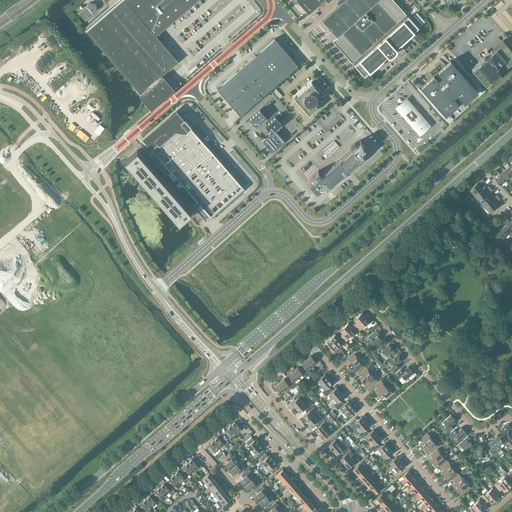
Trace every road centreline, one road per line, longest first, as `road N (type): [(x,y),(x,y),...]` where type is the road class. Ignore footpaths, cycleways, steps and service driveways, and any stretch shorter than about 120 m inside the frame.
road 1 (secondary): [(511,114),(227,362)]
road 2 (secondary): [(236,373),(511,132)]
road 3 (residential): [(459,511),(310,344)]
road 4 (unclassified): [(269,192),(322,222),(392,164),(396,145),(375,119),(373,101)]
road 5 (secondary): [(218,371),(57,511)]
road 6 (residential): [(511,421),(473,430),(360,303)]
road 7 (secondary): [(78,511),(227,381)]
road 8 (unclassified): [(155,290),(269,192)]
road 9 (unclassified): [(373,101),(354,94),(270,9)]
road 10 (residential): [(314,444),(266,388),(310,344)]
road 11 (unclassified): [(190,86),(262,169),(269,192)]
road 12 (residential): [(290,466),(236,408),(193,441)]
road 13 (unclassified): [(0,244),(39,207),(12,170),(16,152)]
